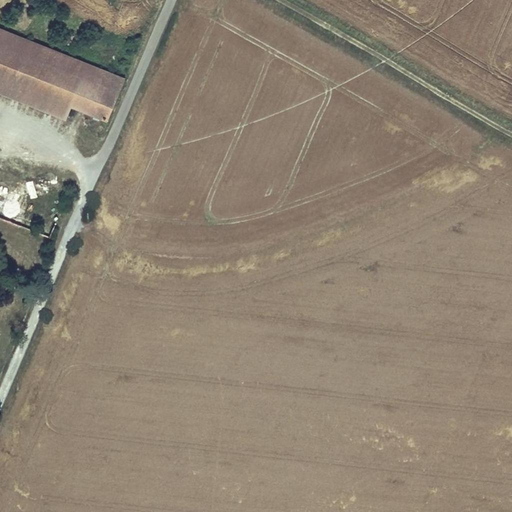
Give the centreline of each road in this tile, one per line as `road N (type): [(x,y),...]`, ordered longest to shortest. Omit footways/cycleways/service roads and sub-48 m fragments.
road 1 (unclassified): [(0,397),(172,0)]
road 2 (track): [(275,0),(511,136)]
